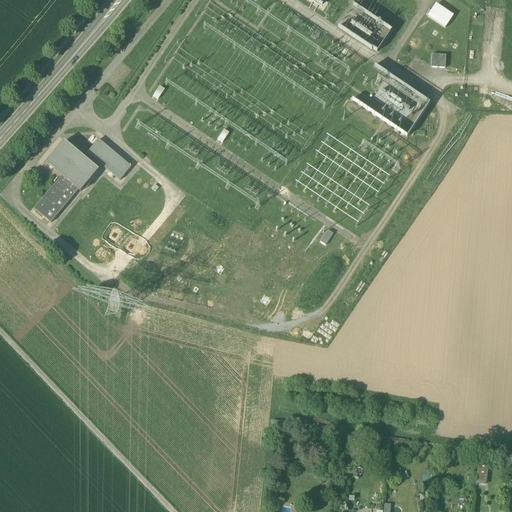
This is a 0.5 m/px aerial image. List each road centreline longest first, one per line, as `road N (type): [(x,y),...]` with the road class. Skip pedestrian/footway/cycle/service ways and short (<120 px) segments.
road 1 (track): [(170,511),(0,334)]
road 2 (secondary): [(0,139),(119,0)]
road 3 (track): [(511,452),(346,430)]
